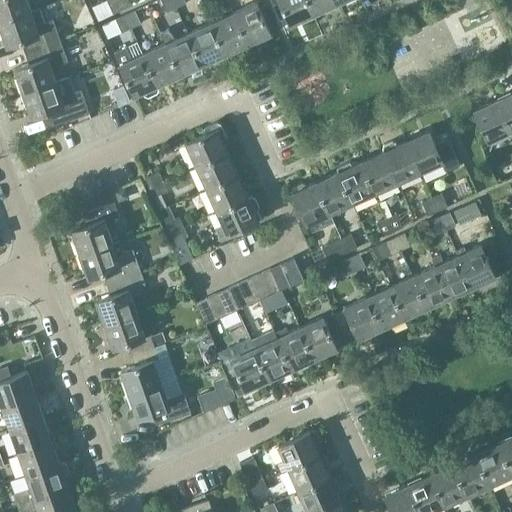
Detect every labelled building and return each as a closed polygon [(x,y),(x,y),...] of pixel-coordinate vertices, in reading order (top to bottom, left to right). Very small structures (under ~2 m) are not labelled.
[(0,0),(0,21),(31,11),(27,0),(0,0)] [(123,9),(119,0),(107,0),(108,0),(114,13),(123,9)] [(119,0),(123,9),(133,5),(130,0),(119,0)] [(177,7),(173,0),(162,0),(168,12),(177,7)] [(314,14),(307,0),(279,0),(291,24),(314,14)] [(307,0),(314,14),(336,4),(334,0),(307,0)] [(234,13),(248,44),(271,33),(257,2),(234,13)] [(25,52),(60,40),(53,18),(45,21),(40,8),(31,11),(0,21),(0,24),(8,46),(22,41),(25,52)] [(126,15),(132,28),(141,24),(136,11),(126,15)] [(211,23),(225,54),(248,44),(234,13),(211,23)] [(132,28),(126,15),(117,19),(123,32),(132,28)] [(225,54),(211,23),(189,33),(203,64),(225,54)] [(203,64),(189,33),(166,44),(180,74),(203,64)] [(24,92),(56,81),(51,67),(68,61),(60,40),(25,52),(29,64),(16,69),(24,92)] [(180,74),(166,44),(144,54),(157,85),(180,74)] [(144,54),(121,64),(135,95),(144,91),(146,94),(149,95),(158,91),(159,88),(157,85),(144,54)] [(72,93),(62,96),(56,81),(24,92),(32,116),(46,111),(52,126),(90,113),(82,90),(72,93)] [(124,85),(114,90),(121,105),(131,100),(124,85)] [(511,93),(498,99),(511,128),(511,93)] [(511,128),(498,99),(475,110),(489,141),(511,130),(511,128)] [(228,152),(224,143),(226,143),(228,139),(221,124),(217,123),(205,128),(207,134),(187,143),(197,166),(228,152)] [(421,172),(443,162),(447,171),(460,165),(448,139),(436,144),(430,131),(407,141),(421,172)] [(421,172),(407,141),(397,145),(396,142),(393,141),(384,145),(383,148),(384,151),(398,182),(421,172)] [(398,182),(384,151),(362,161),(376,193),(398,182)] [(228,152),(197,166),(207,189),(238,174),(228,152)] [(376,193),(362,161),(353,165),(352,162),(337,168),(339,172),(353,203),(376,193)] [(137,172),(118,178),(122,190),(141,184),(137,172)] [(150,187),(163,181),(159,172),(146,177),(150,187)] [(316,182),(330,213),(353,203),(339,172),(316,182)] [(249,197),(238,174),(207,189),(218,211),(249,197)] [(163,181),(150,187),(155,197),(168,191),(163,181)] [(335,222),(330,213),(316,182),(307,186),(306,183),(303,182),(294,185),(293,189),(295,192),(293,192),(307,224),(308,223),(312,232),(335,222)] [(121,188),(115,191),(119,200),(125,198),(121,188)] [(432,198),(438,211),(448,207),(442,193),(432,198)] [(223,224),(216,227),(220,238),(259,220),(255,211),(258,210),(259,206),(255,197),(251,196),(249,197),(218,211),(223,224)] [(438,211),(432,198),(423,202),(429,215),(438,211)] [(387,200),(381,203),(387,218),(392,216),(390,211),(391,210),(387,200)] [(464,206),(455,210),(461,223),(482,214),(476,201),(464,206)] [(108,226),(121,222),(114,202),(83,213),(87,225),(73,230),(76,240),(74,241),(79,255),(113,243),(108,226)] [(441,217),(447,230),(456,225),(450,212),(441,217)] [(387,218),(393,232),(403,227),(397,214),(392,216),(387,218)] [(171,232),(184,227),(180,217),(167,223),(171,232)] [(447,230),(441,217),(431,221),(437,234),(447,230)] [(393,232),(387,218),(378,223),(384,236),(393,232)] [(184,227),(171,232),(175,242),(188,236),(184,227)] [(396,237),(402,250),(411,246),(406,233),(396,237)] [(342,239),(348,252),(358,248),(352,234),(342,239)] [(402,250),(396,237),(386,242),(392,255),(402,250)] [(342,239),(323,247),(329,261),(348,252),(342,239)] [(107,284),(142,272),(134,249),(124,253),(119,240),(113,243),(79,255),(83,268),(86,267),(89,278),(103,273),(107,284)] [(491,243),(482,247),(487,258),(496,254),(491,243)] [(456,250),(458,256),(473,287),(495,276),(487,258),(482,247),(481,245),(467,252),(465,246),(456,250)] [(351,258),(357,271),(366,266),(360,253),(351,258)] [(436,266),(450,297),(473,287),(458,256),(444,262),(442,257),(434,261),(436,266)] [(295,258),(282,264),(292,286),(305,279),(295,258)] [(357,271),(351,258),(341,262),(347,275),(357,271)] [(280,291),(292,286),(282,264),(270,269),(280,291)] [(414,276),(428,307),(450,297),(436,266),(414,276)] [(260,274),(270,296),(280,291),(270,269),(260,274)] [(132,296),(141,293),(146,283),(142,272),(107,284),(111,295),(97,300),(106,324),(138,313),(132,296)] [(249,279),(259,300),(270,296),(260,274),(249,279)] [(428,307),(414,276),(391,287),(405,317),(428,307)] [(239,283),(249,305),(259,300),(249,279),(239,283)] [(228,288),(238,310),(249,305),(239,283),(228,288)] [(405,317),(391,287),(369,297),(383,328),(405,317)] [(218,293),(227,315),(238,310),(228,288),(218,293)] [(207,298),(217,320),(227,315),(218,293),(207,298)] [(383,328),(369,297),(345,307),(346,308),(352,322),(359,338),(383,328)] [(207,298),(196,303),(206,325),(217,320),(207,298)] [(346,308),(335,313),(341,327),(352,322),(346,308)] [(151,335),(151,334),(152,333),(153,332),(153,331),(154,329),(154,328),(154,327),(154,326),(154,325),(151,316),(150,314),(148,313),(146,312),(144,311),(143,311),(138,313),(106,324),(114,348),(128,343),(132,354),(155,346),(155,345),(151,335)] [(301,328),(315,359),(338,348),(324,317),(301,328)] [(276,333),(292,369),(315,359),(301,328),(288,333),(286,328),(276,333)] [(274,329),(252,339),(256,348),(270,379),(292,369),(276,333),(274,329)] [(163,331),(151,335),(155,345),(166,342),(163,331)] [(218,353),(228,377),(239,372),(247,390),(270,379),(256,348),(244,353),(239,343),(218,353)] [(130,394),(163,383),(155,359),(159,358),(155,346),(132,354),(136,366),(122,370),(130,394)] [(36,394),(28,371),(12,376),(8,367),(0,369),(0,398),(3,406),(36,394)] [(163,383),(130,394),(139,418),(153,413),(157,425),(192,413),(185,392),(168,398),(163,383)] [(11,429),(44,418),(36,394),(3,406),(11,429)] [(19,452),(53,441),(44,418),(11,429),(19,452)] [(280,473),(290,469),(321,455),(316,445),(320,444),(321,440),(318,433),(314,431),(311,433),(310,431),(279,446),(286,460),(276,464),(280,473)] [(376,454),(394,445),(390,435),(372,444),(376,454)] [(511,437),(500,443),(511,470),(511,437)] [(27,475),(61,464),(53,441),(19,452),(27,475)] [(511,475),(511,470),(500,443),(477,454),(491,485),(511,475)] [(491,485),(477,454),(454,464),(469,495),(491,485)] [(300,491),(331,477),(321,455),(290,469),(300,491)] [(251,486),(264,480),(260,470),(254,456),(241,462),(251,486)] [(35,498),(69,487),(61,464),(27,475),(35,498)] [(469,495),(454,464),(432,474),(446,505),(469,495)] [(430,511),(446,505),(432,474),(409,484),(421,511),(430,511)] [(309,511),(314,511),(341,500),(331,477),(300,491),(309,511)] [(264,480),(251,486),(255,495),(268,489),(264,480)] [(421,511),(409,484),(386,495),(393,511),(421,511)] [(40,511),(69,511),(77,510),(69,487),(35,498),(40,511)] [(5,509),(18,504),(15,495),(2,500),(5,509)] [(214,511),(210,499),(187,507),(188,511),(214,511)] [(347,511),(341,500),(314,511),(347,511)]
